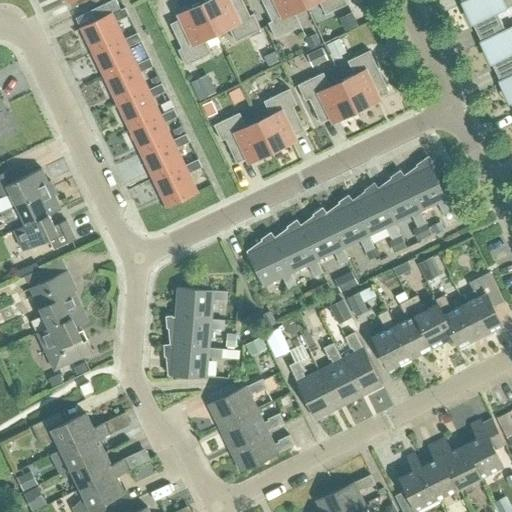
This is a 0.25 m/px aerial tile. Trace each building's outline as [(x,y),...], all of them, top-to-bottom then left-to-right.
[(93,53),(124,38),(116,21),(129,15),(125,7),(120,9),(116,0),(110,0),(91,9),(96,20),(81,27),(93,53)] [(207,0),(202,3),(216,32),(228,26),(235,41),(261,28),(253,13),(249,15),(242,0),(207,0)] [(306,5),(303,0),(261,0),(271,20),(268,22),(275,37),(301,25),(294,10),(306,5)] [(303,0),(306,5),(317,0),(318,0),(325,14),(347,4),(345,0),(303,0)] [(511,0),(461,0),(511,106),(511,0)] [(216,32),(202,3),(186,10),(188,15),(170,23),(181,47),(178,49),(185,64),(211,52),(204,38),(216,32)] [(345,30),(357,23),(351,11),(338,17),(345,30)] [(124,38),(93,53),(105,78),(136,63),(128,46),(141,40),(137,32),(124,38)] [(316,34),(305,39),(309,48),(320,43),(316,34)] [(333,58),(346,52),(339,38),(326,44),(333,58)] [(322,47),(306,54),(313,67),(328,59),(322,47)] [(137,54),(141,61),(149,57),(146,50),(137,54)] [(355,75),(342,81),(356,110),(372,102),(370,98),(388,90),(369,50),(348,60),(355,75)] [(289,75),(306,64),(298,51),(280,61),(289,75)] [(274,52),(263,57),(268,67),(279,61),(274,52)] [(82,54),(66,61),(73,76),(89,70),(82,54)] [(136,63),(105,78),(118,104),(148,89),(140,71),(153,65),(149,57),(136,63)] [(356,110),(342,81),(330,87),(323,72),(298,84),(305,100),(309,99),(320,122),(338,113),(340,118),(356,110)] [(216,92),(208,73),(191,81),(199,99),(216,92)] [(158,76),(150,80),(153,86),(161,82),(158,76)] [(153,86),(148,89),(118,104),(130,129),(160,114),(152,97),(165,90),(161,82),(153,86)] [(258,121),(273,150),(289,142),(287,138),(304,130),(293,106),(297,104),(289,88),(264,100),(271,115),(258,121)] [(0,136),(14,130),(0,99),(0,136)] [(170,100),(159,105),(163,113),(173,108),(170,100)] [(208,116),(217,112),(211,100),(202,104),(208,116)] [(163,113),(160,114),(130,129),(142,154),(173,139),(164,122),(177,116),(173,108),(163,113)] [(273,150),(258,121),(246,127),(239,112),(214,125),(221,140),(225,138),(237,162),(254,154),(256,158),(273,150)] [(322,125),(327,139),(343,134),(339,120),(322,125)] [(181,127),(172,131),(175,138),(185,133),(181,127)] [(175,138),(173,139),(142,154),(154,180),(185,164),(176,147),(189,141),(186,133),(185,133),(175,138)] [(416,174),(405,179),(420,209),(437,200),(443,213),(452,210),(432,168),(434,166),(428,157),(413,168),(413,169),(416,174)] [(185,164),(154,180),(166,205),(197,190),(188,172),(202,166),(198,158),(185,164)] [(16,204),(54,186),(51,180),(48,181),(41,167),(16,179),(11,169),(0,173),(0,198),(11,193),(16,204)] [(390,186),(379,191),(394,221),(411,213),(417,226),(426,222),(420,209),(405,179),(400,171),(387,180),(388,181),(390,186)] [(400,234),(394,221),(379,191),(374,183),(361,193),(362,194),(364,198),(354,203),(368,234),(385,225),(392,238),(400,234)] [(54,186),(16,204),(22,216),(10,221),(14,230),(49,213),(49,214),(61,208),(54,194),(57,193),(54,186)] [(339,211),(328,216),(342,246),(359,238),(366,251),(372,248),(374,247),(368,234),(354,203),(349,195),(336,205),(337,206),(339,211)] [(312,223),(302,228),(316,258),(334,250),(340,263),(348,259),(342,246),(328,216),(322,208),(309,217),(310,218),(312,223)] [(49,213),(14,230),(24,250),(49,238),(54,249),(75,239),(66,219),(54,225),(49,214),(49,213)] [(316,258),(302,228),(296,220),(283,230),(284,231),(287,236),(276,241),(290,271),(308,262),(314,275),(322,271),(316,258)] [(440,220),(430,225),(434,234),(444,229),(440,220)] [(413,229),(418,241),(431,235),(426,223),(413,229)] [(260,247),(249,253),(263,284),(282,275),(288,288),(297,284),(290,271),(276,241),(270,233),(258,242),(258,243),(260,247)] [(393,252),(406,247),(400,235),(388,241),(393,252)] [(366,251),(364,252),(367,259),(376,255),(372,248),(366,251)] [(425,281),(441,274),(433,256),(417,262),(425,281)] [(407,261),(392,268),(395,275),(410,269),(407,261)] [(67,269),(30,286),(30,287),(49,327),(84,310),(74,291),(77,289),(67,269)] [(351,271),(334,279),(340,292),(357,283),(351,271)] [(476,297),(464,303),(480,335),(502,324),(493,305),(503,300),(489,271),(469,281),(476,297)] [(179,287),(176,315),(210,318),(212,299),(226,300),(227,291),(179,287)] [(18,310),(28,306),(22,291),(12,295),(18,310)] [(368,309),(358,291),(346,297),(356,315),(368,309)] [(480,335),(464,303),(451,309),(444,294),(433,299),(436,304),(436,303),(453,335),(453,336),(458,346),(480,335)] [(436,303),(436,304),(423,310),(416,295),(407,299),(432,346),(453,336),(453,335),(436,303)] [(352,316),(343,298),(329,305),(338,323),(352,316)] [(406,319),(393,325),(410,357),(432,346),(407,299),(398,303),(406,319)] [(49,327),(37,332),(55,369),(93,350),(85,333),(81,335),(76,325),(88,319),(84,310),(49,327)] [(265,328),(276,323),(270,310),(259,315),(265,328)] [(410,357),(393,325),(386,310),(377,314),(385,329),(372,336),(389,368),(410,357)] [(169,315),(163,316),(164,328),(165,328),(167,342),(167,345),(174,344),(208,347),(210,328),(224,329),(225,319),(210,318),(176,315),(171,315),(171,317),(169,317),(169,315)] [(291,350),(279,326),(264,334),(276,357),(291,350)] [(354,352),(341,358),(360,396),(381,385),(354,331),(345,336),(350,347),(352,347),(354,352)] [(235,333),(225,333),(225,345),(235,345),(235,333)] [(245,344),(251,356),(266,348),(260,336),(245,344)] [(167,342),(160,343),(161,354),(163,354),(164,373),(171,374),(206,377),(207,356),(222,357),(222,348),(208,347),(174,344),(167,345),(167,342)] [(341,358),(333,342),(323,347),(329,358),(330,357),(333,362),(319,369),(338,407),(360,396),(341,358)] [(338,407),(319,369),(305,376),(303,371),(304,371),(299,359),(289,364),(316,418),(338,407)] [(76,374),(87,369),(84,361),(73,366),(76,374)] [(219,426),(257,407),(251,395),(267,387),(262,378),(208,404),(219,426)] [(93,390),(89,381),(80,385),(84,394),(93,390)] [(287,394),(279,398),(283,405),(291,401),(287,394)] [(263,420),(257,407),(219,426),(229,448),(267,429),(268,430),(284,422),(279,412),(263,420)] [(93,427),(86,412),(65,422),(60,411),(32,425),(41,443),(57,440),(62,449),(95,432),(93,427)] [(465,444),(481,476),(503,465),(494,448),(505,443),(492,418),(482,423),(480,419),(470,424),(477,438),(465,444)] [(95,432),(62,449),(71,468),(105,451),(99,439),(111,432),(106,421),(93,427),(95,432)] [(273,442),(268,430),(267,429),(229,448),(240,470),(294,444),(289,434),(273,442)] [(481,476),(465,444),(452,450),(445,437),(436,441),(459,487),(481,476)] [(434,459),(422,465),(438,498),(459,487),(436,441),(427,446),(434,459)] [(105,451),(71,468),(81,487),(114,471),(116,475),(117,475),(129,469),(124,458),(111,464),(105,451)] [(438,498),(422,465),(415,452),(406,456),(413,470),(400,476),(406,489),(395,494),(404,511),(418,511),(417,508),(438,498)] [(32,469),(18,477),(25,490),(39,483),(32,469)] [(114,471),(81,487),(85,496),(72,507),(74,511),(106,511),(122,504),(109,510),(104,500),(124,491),(117,475),(116,475),(114,471)] [(364,511),(361,506),(365,504),(358,490),(363,487),(363,489),(375,483),(370,474),(316,500),(322,511),(364,511)] [(31,510),(47,503),(38,485),(24,492),(22,492),(31,510)] [(396,511),(392,503),(385,506),(382,511),(396,511)]
